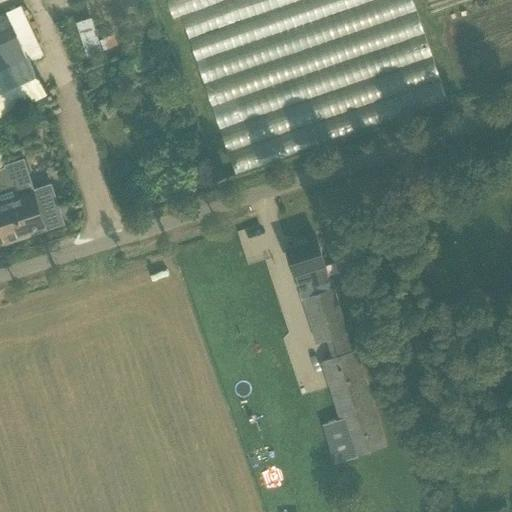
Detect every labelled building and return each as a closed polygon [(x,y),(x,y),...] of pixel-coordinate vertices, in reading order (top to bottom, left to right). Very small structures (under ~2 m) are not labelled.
[(234,175),(447,102),(411,0),(165,0),(172,19),(179,17),(234,175)] [(102,50),(119,44),(115,34),(100,40),(98,35),(100,34),(98,28),(96,29),(92,17),(76,22),(88,56),(103,50),(102,50)] [(27,59),(29,63),(45,55),(31,27),(15,35),(27,59)] [(0,71),(27,59),(12,29),(0,35),(0,71)] [(0,71),(0,115),(31,101),(44,95),(27,59),(0,71)] [(50,107),(44,95),(31,101),(37,114),(50,107)] [(0,219),(2,227),(18,222),(23,238),(46,231),(46,230),(63,224),(52,186),(34,192),(34,191),(19,195),(8,166),(4,168),(0,160),(0,219)] [(0,245),(23,238),(18,222),(2,227),(0,219),(0,245)] [(323,265),(325,265),(317,239),(287,249),(317,344),(327,341),(350,333),(335,288),(337,287),(334,275),(327,278),(323,265)] [(332,358),(322,361),(324,367),(343,428),(352,456),(388,444),(358,348),(356,349),(331,356),(332,358)]
